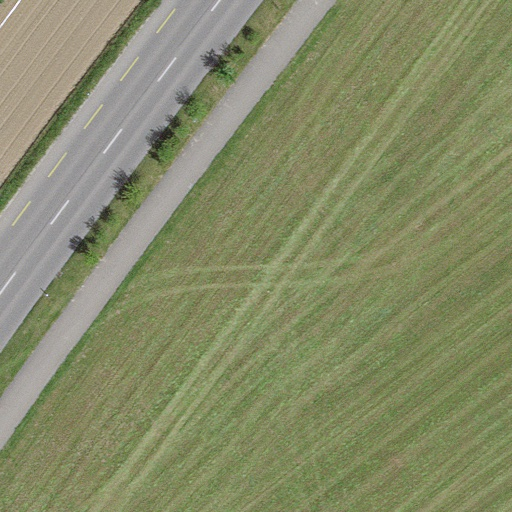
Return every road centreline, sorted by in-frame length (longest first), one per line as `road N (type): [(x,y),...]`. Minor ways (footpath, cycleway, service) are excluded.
road 1 (track): [(0,425),(321,0)]
road 2 (secondary): [(0,291),(217,0)]
